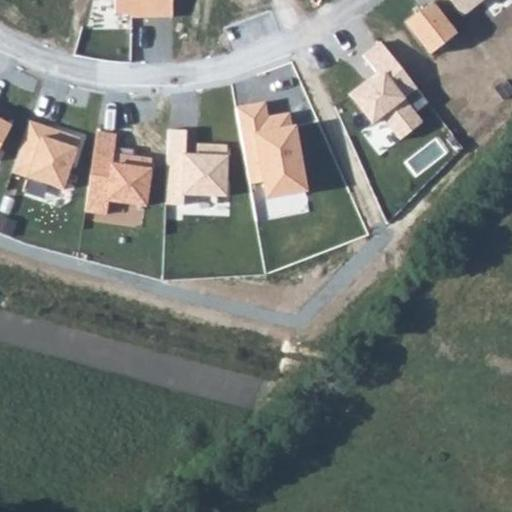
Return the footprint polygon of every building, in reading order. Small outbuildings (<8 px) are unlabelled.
[(172,0),(115,0),(116,14),(129,14),(129,17),(173,17),(172,0)] [(449,0),(463,18),(485,0),(449,0)] [(432,1),(404,22),(429,55),(457,35),(432,1)] [(383,42),(364,55),(378,74),(350,94),(372,124),(382,116),(399,140),(424,122),(416,112),(429,103),(383,42)] [(263,105),(238,109),(251,186),(262,184),(265,200),(308,193),(296,124),(292,125),(290,114),(265,118),(263,105)] [(29,117),(9,172),(62,191),(82,136),(29,117)] [(0,143),(10,125),(0,119),(0,143)] [(196,155),(185,155),(186,131),(168,130),(166,205),(182,206),(183,195),(225,196),(227,145),(196,144),(196,155)] [(116,135),(96,132),(84,212),(107,216),(109,202),(146,208),(153,160),(113,154),(116,135)]
